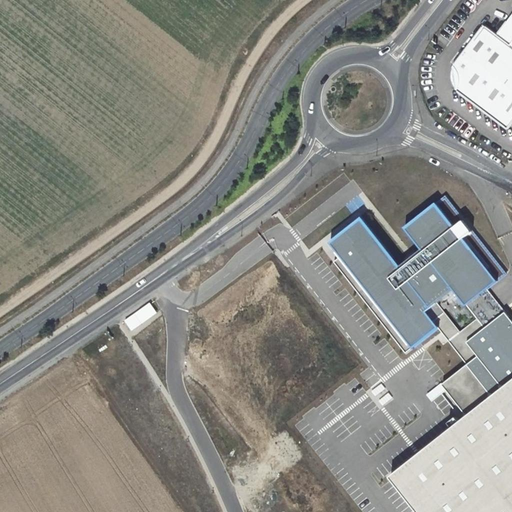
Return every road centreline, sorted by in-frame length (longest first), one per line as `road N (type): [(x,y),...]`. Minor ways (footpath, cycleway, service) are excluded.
road 1 (secondary): [(155,279),(344,144)]
road 2 (secondary): [(315,119),(301,154),(155,279)]
road 3 (track): [(184,511),(63,342)]
road 4 (secondary): [(0,384),(155,279)]
road 5 (unclassified): [(393,127),(511,185)]
